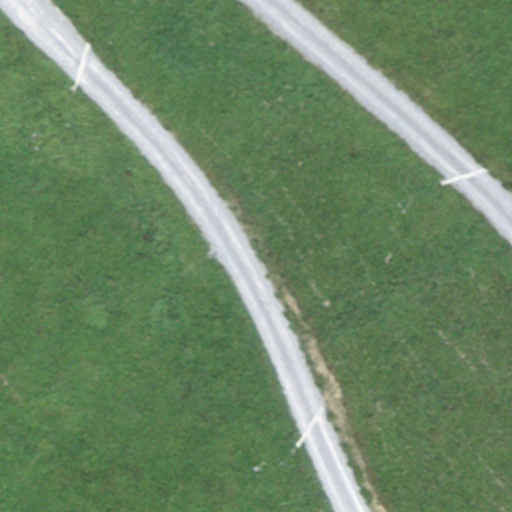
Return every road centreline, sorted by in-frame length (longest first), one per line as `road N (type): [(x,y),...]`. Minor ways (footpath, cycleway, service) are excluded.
road 1 (track): [(356,511),(238,258),(132,110),(25,0)]
road 2 (track): [(139,0),(136,51),(195,181),(212,346),(247,432),(252,463),(245,494),(229,511)]
road 3 (track): [(504,0),(507,38),(498,66),(466,95),(447,97),(423,91),(270,0)]
road 4 (track): [(265,0),(432,140),(511,220)]
road 5 (track): [(141,511),(0,412)]
